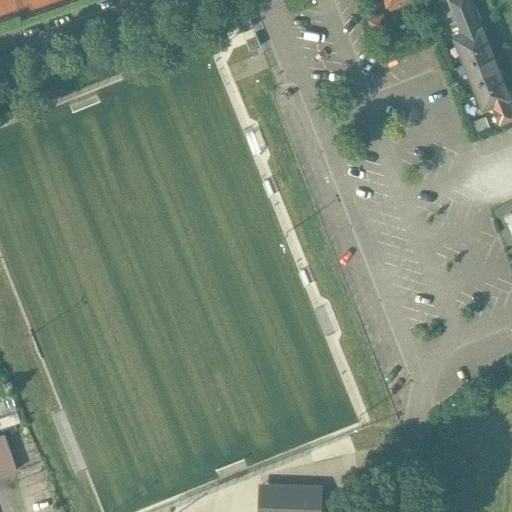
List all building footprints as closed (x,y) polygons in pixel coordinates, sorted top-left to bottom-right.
[(511,86),(505,89),(469,0),(451,0),(465,33),(457,36),(485,105),(492,102),(500,122),(511,117),(511,86)] [(382,14),(370,19),(374,31),(387,26),(382,14)] [(249,17),(238,21),(250,51),(261,47),(249,17)] [(9,394),(0,396),(0,425),(18,420),(9,394)] [(274,441),(286,480),(385,450),(373,411),(274,441)] [(1,432),(0,432),(0,475),(15,470),(1,432)] [(320,511),(321,487),(292,486),(291,492),(261,490),(259,511),(320,511)]
